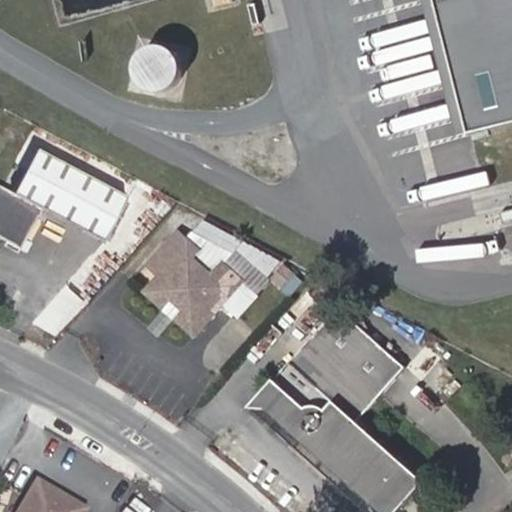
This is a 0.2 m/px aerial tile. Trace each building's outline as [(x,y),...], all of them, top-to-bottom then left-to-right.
[(511,0),(441,0),(480,146),(511,137),(511,0)] [(181,79),(183,71),(181,62),(177,54),(170,49),(161,47),(153,48),(145,52),(141,56),(138,61),(136,70),(137,78),(142,86),(149,91),(158,94),(163,93),(169,92),(176,87),(181,79)] [(104,247),(125,203),(37,157),(14,199),(0,192),(0,239),(21,251),(42,215),(104,247)] [(147,268),(150,271),(178,239),(174,236),(147,268)] [(189,250),(178,239),(150,271),(158,281),(152,289),(168,303),(174,303),(178,307),(183,312),(185,318),(202,331),(242,282),(225,266),(213,280),(185,256),(189,250)] [(163,309),(168,303),(152,289),(147,295),(163,309)] [(307,444),(383,511),(400,511),(429,482),(366,421),(411,369),(345,310),(259,409),(288,410),(308,410),(316,416),(314,422),(314,426),(314,432),(307,444)] [(198,336),(202,331),(185,318),(180,323),(198,336)] [(375,511),(383,511),(307,444),(314,432),(314,426),(314,422),(316,416),(308,410),(288,410),(259,409),(302,446),(375,511)] [(82,511),(85,508),(35,480),(16,511),(82,511)]
